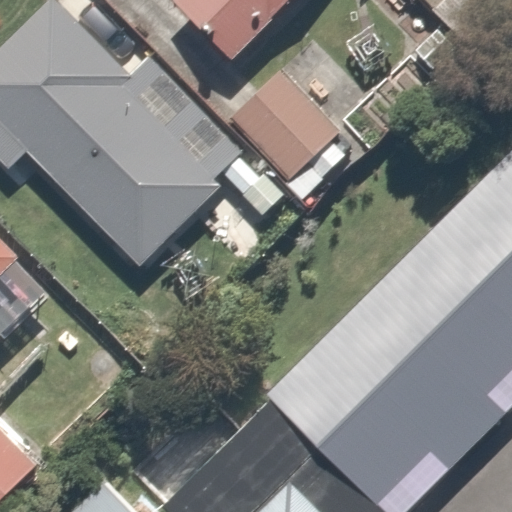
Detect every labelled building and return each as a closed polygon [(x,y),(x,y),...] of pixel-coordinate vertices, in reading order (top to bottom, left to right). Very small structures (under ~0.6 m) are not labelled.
[(48,0),(0,45),(0,156),(10,167),(30,147),(132,254),(221,169),(59,0),(48,0)] [(182,0),(231,49),(280,0),(182,0)] [(270,68),(229,116),(287,166),(328,119),(270,68)] [(277,511),(511,279),(511,121),(469,79),(143,401),(253,511),(277,511)] [(0,267),(18,250),(0,231),(0,267)] [(0,414),(0,481),(34,448),(0,414)] [(172,511),(155,495),(138,511),(172,511)] [(0,511),(9,511),(0,502),(0,511)]
